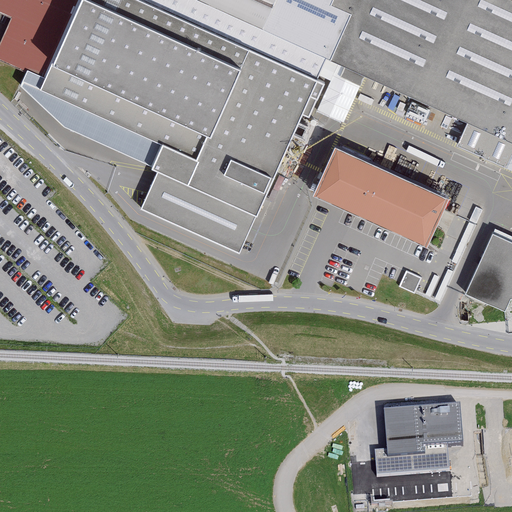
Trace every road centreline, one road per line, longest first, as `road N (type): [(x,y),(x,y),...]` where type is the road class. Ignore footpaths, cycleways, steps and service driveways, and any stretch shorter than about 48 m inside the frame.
road 1 (unclassified): [(511,346),(325,304),(172,300),(103,213),(0,110)]
road 2 (unclassified): [(511,395),(368,396),(292,463),(285,511)]
